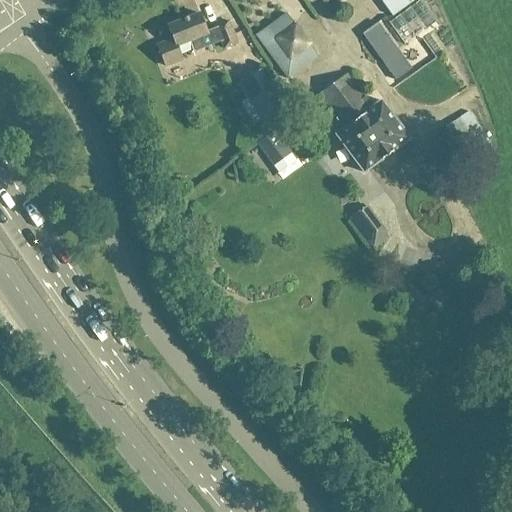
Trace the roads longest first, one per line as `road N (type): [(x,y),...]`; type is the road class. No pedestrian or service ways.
road 1 (unclassified): [(314,511),(183,366),(138,300),(86,126),(18,18)]
road 2 (primary): [(251,511),(98,322),(0,178)]
road 3 (primary): [(0,264),(186,511)]
